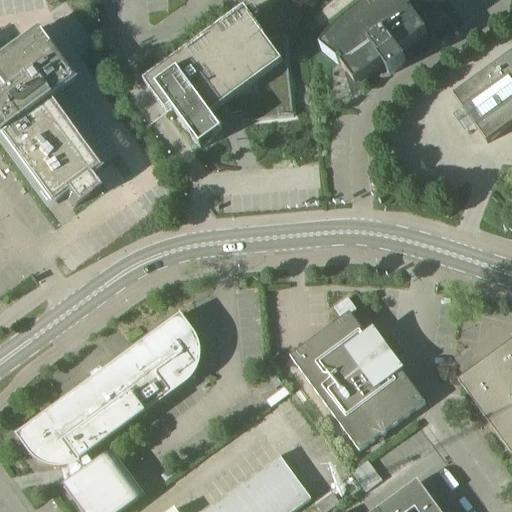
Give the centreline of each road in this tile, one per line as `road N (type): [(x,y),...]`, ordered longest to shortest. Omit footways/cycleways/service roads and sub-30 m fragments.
road 1 (tertiary): [(425,246),(348,233),(178,250),(150,259),(0,363)]
road 2 (unclassified): [(490,511),(432,425),(430,381),(416,365),(425,246)]
road 3 (unknown): [(363,213),(347,161),(354,122),(476,23),(482,0)]
road 4 (unknown): [(459,233),(470,176),(433,144),(435,111),(470,74),(511,54)]
